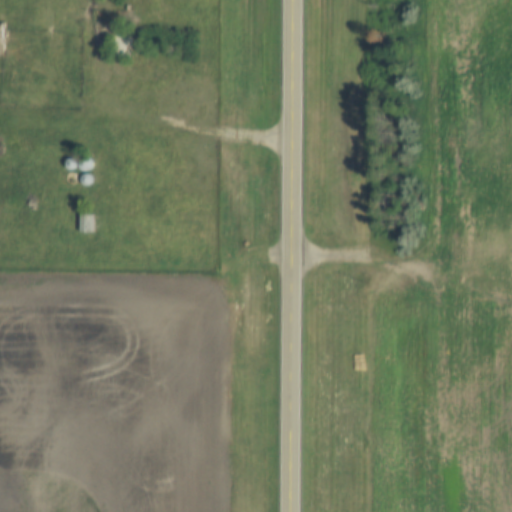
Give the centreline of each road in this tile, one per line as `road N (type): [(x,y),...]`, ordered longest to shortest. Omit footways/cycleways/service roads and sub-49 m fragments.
road 1 (primary): [(292,511),(294,0)]
road 2 (track): [(293,255),(388,256),(415,246),(425,0)]
